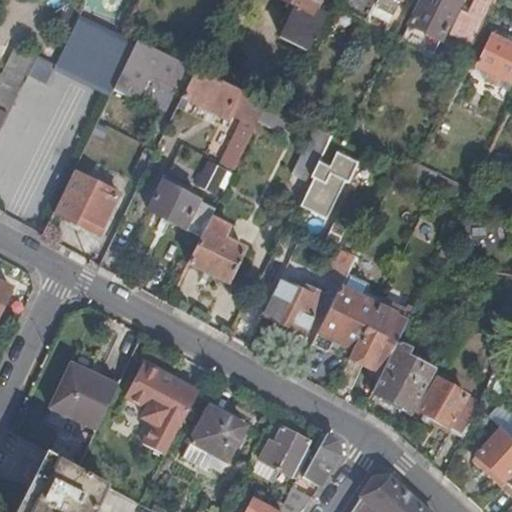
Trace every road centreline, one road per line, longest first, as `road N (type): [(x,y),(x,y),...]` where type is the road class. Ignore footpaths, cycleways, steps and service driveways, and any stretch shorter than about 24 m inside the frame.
road 1 (residential): [(374,437),(64,270)]
road 2 (residential): [(64,270),(0,407)]
